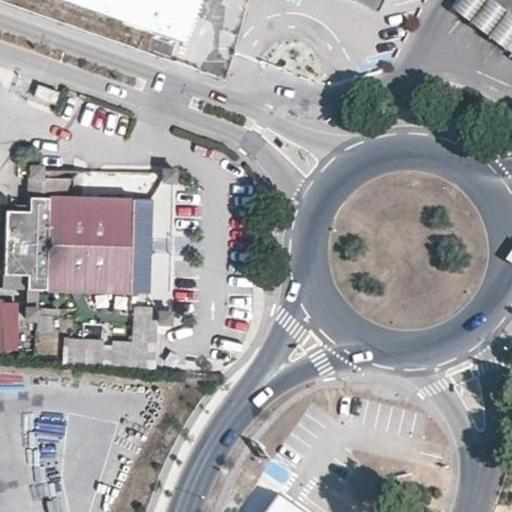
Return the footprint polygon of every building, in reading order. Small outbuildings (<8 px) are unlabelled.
[(56,0),(183,44),(198,0),(56,0)] [(382,0),(343,0),(375,16),(382,0)] [(463,0),(458,7),(471,18),(484,28),(498,39),(511,49),(511,47),(511,13),(502,6),(494,0),(463,0)] [(54,103),(58,92),(39,84),(34,96),(54,103)] [(27,273),(26,287),(149,291),(150,239),(151,198),(65,195),(65,176),(30,176),(29,209),(5,209),(3,220),(3,272),(27,273)] [(3,272),(2,286),(26,287),(27,273),(3,272)] [(0,298),(0,349),(16,350),(17,299),(0,298)] [(61,337),(60,362),(153,364),(155,322),(169,323),(169,305),(123,304),(122,339),(61,337)] [(304,511),(283,497),(269,511),(304,511)]
